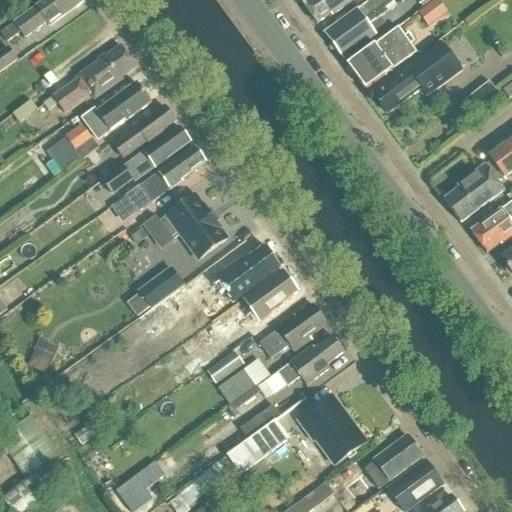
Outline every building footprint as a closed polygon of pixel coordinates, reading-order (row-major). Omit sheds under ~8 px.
[(84,0),(48,0),(0,35),(7,44),(21,34),(25,40),(47,24),(50,28),(86,2),(84,0)] [(330,16),(332,18),(353,3),(350,0),(310,0),(303,5),(318,25),(330,16)] [(343,61),(376,37),(369,28),(396,8),(390,0),(370,0),(368,2),(369,4),(362,9),(325,36),(343,61)] [(428,29),(447,15),(437,0),(418,15),(428,29)] [(365,92),(417,54),(411,46),(415,44),(408,35),(405,37),(399,29),(347,67),(365,92)] [(387,89),(374,98),(388,116),(422,91),(427,99),(462,73),(441,45),(386,86),(387,89)] [(0,75),(18,62),(7,48),(0,53),(0,75)] [(79,80),(53,99),(58,106),(64,115),(90,97),(94,102),(124,80),(123,78),(136,69),(121,48),(79,79),(79,80)] [(465,103),(475,116),(499,97),(489,84),(465,103)] [(97,115),(94,111),(80,121),(95,140),(102,141),(151,105),(137,85),(111,105),(97,115)] [(511,85),(503,92),(510,100),(511,98),(511,85)] [(49,112),(58,106),(53,99),(44,106),(49,112)] [(31,103),(12,112),(17,122),(36,112),(31,103)] [(147,142),(149,145),(160,137),(158,135),(176,122),(165,108),(114,147),(124,160),(147,142)] [(98,150),(81,127),(65,139),(46,153),(62,174),(81,160),(82,162),(98,150)] [(191,144),(180,129),(145,154),(144,154),(103,184),(112,196),(153,166),(156,171),(191,144)] [(462,224),(505,192),(498,183),(504,179),(504,180),(511,174),(511,143),(490,160),(491,162),(457,188),(459,190),(444,201),(462,224)] [(195,149),(140,188),(125,199),(137,215),(152,204),(182,183),(181,181),(205,164),(195,149)] [(198,262),(227,241),(195,198),(160,224),(171,239),(178,234),(198,262)] [(511,203),(502,211),(502,210),(472,232),(488,254),(505,242),(507,244),(511,240),(511,203)] [(136,247),(148,239),(142,231),(131,239),(136,247)] [(265,247),(246,260),(244,258),(216,279),(235,305),(282,271),(265,247)] [(511,253),(501,261),(511,275),(511,253)] [(149,309),(152,312),(184,288),(171,269),(138,294),(140,296),(126,305),(135,319),(149,309)] [(222,318),(232,330),(253,315),(260,324),(284,307),(283,305),(298,293),(283,273),(222,318)] [(312,341),(311,339),(328,326),(314,307),(297,319),(295,317),(276,330),(278,332),(260,345),(271,361),(290,348),(294,354),(312,341)] [(219,334),(227,328),(220,320),(213,326),(219,334)] [(203,331),(182,347),(194,364),(202,374),(223,359),(203,331)] [(41,337),(26,365),(44,375),(59,346),(41,337)] [(288,389),(301,379),(307,387),(330,370),(327,366),(345,353),(334,338),(316,351),(314,348),(278,375),(288,389)] [(235,353),(207,373),(216,385),(243,366),(235,353)] [(255,389),(270,378),(259,362),(244,372),(255,389)] [(185,386),(202,374),(194,364),(178,376),(185,386)] [(243,373),(235,379),(245,393),(253,387),(243,373)] [(266,401),(274,398),(264,385),(258,389),(261,393),(266,401)] [(257,388),(227,410),(235,420),(240,416),(236,411),(261,393),(258,389),(257,388)] [(299,422),(333,469),(367,444),(332,397),(299,422)] [(220,446),(228,457),(275,422),(281,418),(272,406),(220,446)] [(0,462),(8,457),(26,482),(60,459),(31,418),(0,439),(0,462)] [(275,422),(228,457),(227,457),(241,477),(289,441),(275,422)] [(81,447),(92,440),(85,430),(74,437),(81,447)] [(365,471),(380,491),(423,458),(408,438),(375,463),(365,471)] [(164,479),(175,474),(168,458),(157,463),(164,479)] [(426,463),(388,491),(403,511),(409,511),(444,486),(426,463)] [(6,504),(11,511),(33,511),(68,487),(55,470),(6,504)] [(200,500),(218,486),(207,473),(190,487),(200,500)] [(312,511),(334,496),(325,485),(288,511),(312,511)] [(189,511),(190,511),(179,497),(170,504),(175,511),(189,511)] [(462,511),(451,497),(431,511),(462,511)] [(375,511),(369,503),(354,511),(375,511)]
